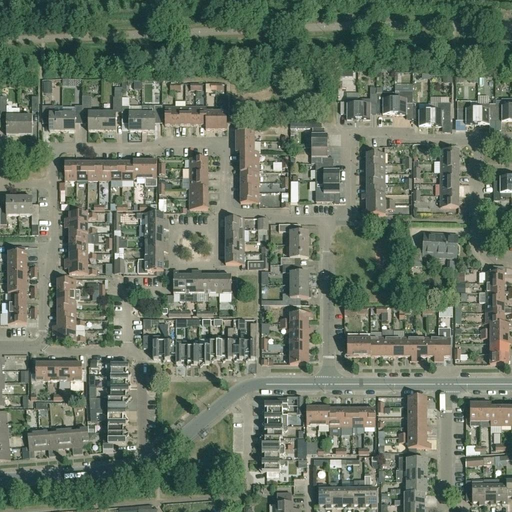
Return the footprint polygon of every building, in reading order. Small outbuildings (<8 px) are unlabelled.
[(394,95),(394,117),(406,117),(406,121),(412,121),(412,109),(412,93),(400,93),(400,95),(394,95)] [(359,106),(359,122),(371,122),(371,116),(376,116),(376,104),(376,95),(370,95),(370,106),(359,106)] [(376,104),(376,116),(382,116),(382,117),(394,117),(394,95),(382,95),(376,95),(376,104)] [(6,137),(19,137),(19,117),(13,117),(11,107),(6,107),(6,98),(0,98),(0,112),(0,113),(0,112),(0,117),(6,117),(6,137)] [(82,98),(82,107),(82,112),(91,112),(91,98),(82,98)] [(122,112),(122,107),(122,99),(113,99),(113,114),(102,114),(102,133),(116,133),(116,112),(122,112)] [(340,104),(340,116),(347,116),(347,122),(359,122),(359,106),(358,106),(358,101),(346,101),(346,104),(340,104)] [(477,127),(477,111),(470,111),(470,102),(457,102),(457,122),(465,122),(465,127),(477,127)] [(430,112),(430,129),(442,129),(442,124),(450,124),(450,105),(437,105),(437,112),(430,112)] [(489,123),(495,123),(495,106),(477,106),(477,111),(477,127),(489,127),(489,123)] [(501,124),(511,123),(511,108),(501,108),(501,106),(495,106),(495,123),(501,123),(501,124)] [(42,107),(42,121),(49,121),(49,133),(62,133),(62,115),(53,115),(53,107),(42,107)] [(62,115),(62,133),(74,133),(75,121),(82,121),(82,112),(82,107),(74,107),(74,115),(62,115)] [(122,112),(122,121),(129,121),(129,133),(142,133),(142,115),(129,115),(129,107),(122,107),(122,112)] [(154,121),(161,121),(161,107),(154,107),(154,115),(142,115),(142,133),(154,133),(154,121)] [(175,127),(175,108),(165,108),(165,127),(175,127)] [(185,108),(175,108),(175,127),(185,127),(185,108)] [(195,108),(185,108),(185,127),(195,127),(195,108)] [(206,108),(195,108),(195,127),(206,127),(206,108)] [(206,108),(206,127),(206,132),(216,132),(216,113),(206,113),(206,108)] [(430,129),(430,112),(419,112),(419,109),(412,109),(412,121),(418,121),(418,129),(430,129)] [(102,133),(102,114),(102,110),(98,110),(98,114),(88,114),(88,133),(102,133)] [(216,113),(216,132),(226,132),(226,113),(216,113)] [(32,117),(19,117),(19,137),(32,137),(32,117)] [(312,147),(328,147),(327,135),(325,135),(325,129),(312,129),(312,135),(312,147)] [(235,144),(254,143),(254,133),(235,133),(235,144)] [(240,154),(259,154),(259,153),(254,153),(254,143),(235,144),(235,154),(240,154)] [(315,165),(333,166),(333,159),(328,159),(328,147),(312,147),(311,165),(316,165),(315,165)] [(440,163),(459,163),(459,152),(440,152),(440,163)] [(259,154),(240,154),(240,164),(259,164),(259,154)] [(366,166),(385,166),(385,155),(366,155),(366,166)] [(189,170),(207,170),(207,160),(189,160),(189,170)] [(133,182),(133,162),(133,164),(122,164),(122,182),(133,182)] [(133,162),(133,182),(133,181),(144,181),(144,162),(133,162)] [(144,162),(144,181),(156,181),(156,162),(144,162)] [(459,175),(459,163),(440,163),(440,175),(459,175)] [(76,182),(76,164),(64,164),(64,182),(76,182)] [(88,182),(87,164),(76,164),(76,182),(88,182)] [(87,164),(88,182),(99,182),(99,164),(87,164)] [(99,164),(99,182),(110,182),(110,164),(99,164)] [(110,164),(110,182),(122,182),(122,164),(110,164)] [(259,164),(240,164),(240,174),(259,174),(259,164)] [(315,184),(339,184),(339,171),(334,171),(333,166),(315,165),(315,184)] [(385,176),(385,166),(366,166),(366,176),(385,176)] [(207,180),(207,170),(189,170),(189,180),(207,180)] [(259,174),(240,174),(240,185),(259,185),(259,174)] [(459,175),(440,175),(440,186),(459,186),(459,175)] [(385,186),(385,176),(366,176),(366,186),(385,186)] [(499,195),(511,195),(511,179),(499,179),(499,183),(493,183),(493,203),(499,203),(499,195)] [(207,191),(207,180),(189,180),(189,191),(207,191)] [(315,184),(315,190),(315,203),(335,203),(335,195),(339,195),(339,184),(315,184)] [(259,185),(240,185),(240,195),(259,195),(259,185)] [(385,196),(385,186),(366,186),(366,196),(362,196),(385,196)] [(459,198),(459,186),(440,186),(440,198),(459,198)] [(207,201),(207,191),(189,191),(189,201),(207,201)] [(259,195),(240,195),(240,205),(259,205),(259,195)] [(385,202),(385,196),(362,196),(362,201),(366,201),(366,207),(394,207),(394,202),(385,202)] [(0,210),(0,226),(6,226),(6,217),(19,217),(19,198),(6,198),(6,210),(0,210)] [(32,198),(19,198),(19,217),(32,217),(32,237),(38,237),(38,210),(32,210),(32,198)] [(459,198),(440,198),(440,210),(459,210),(459,198)] [(207,201),(189,201),(189,211),(207,211),(207,201)] [(362,217),(385,217),(385,211),(394,211),(394,207),(366,207),(366,212),(362,212),(362,217)] [(65,220),(64,225),(88,225),(88,219),(97,219),(97,214),(69,214),(69,220),(65,220)] [(164,222),(164,215),(137,215),(137,221),(145,221),(145,227),(168,227),(168,222),(164,222)] [(225,220),(225,232),(244,232),(244,220),(225,220)] [(258,232),(267,232),(268,232),(268,220),(258,220),(258,232)] [(88,225),(64,225),(64,230),(69,230),(69,235),(91,235),(97,235),(97,230),(88,230),(88,225)] [(290,247),(308,247),(308,234),(295,234),(295,227),(279,226),(279,234),(290,234),(290,247)] [(168,227),(145,227),(145,238),(164,238),(164,232),(168,232),(168,227)] [(244,232),(225,232),(225,243),(244,243),(244,232)] [(69,235),(69,245),(88,246),(91,246),(91,235),(69,235)] [(457,261),(458,237),(425,235),(423,259),(457,261)] [(120,238),(114,238),(114,250),(123,250),(123,249),(120,249),(120,238)] [(164,238),(145,238),(145,250),(168,250),(168,245),(164,245),(164,238)] [(225,243),(225,255),(244,255),(244,243),(225,243)] [(88,246),(69,245),(69,255),(97,256),(97,255),(88,255),(88,246)] [(308,247),(290,247),(290,260),(281,260),(281,267),(282,267),(295,267),(295,260),(308,260),(308,247)] [(8,248),(8,253),(8,264),(27,264),(27,253),(25,253),(25,249),(8,248)] [(114,250),(114,261),(123,261),(123,250),(114,250)] [(168,250),(145,250),(145,261),(164,261),(164,255),(168,255),(168,250)] [(64,261),(64,266),(88,266),(88,260),(97,260),(97,256),(69,255),(69,261),(64,261)] [(225,255),(225,267),(244,267),(244,255),(225,255)] [(123,261),(114,261),(114,275),(124,275),(124,261),(123,261)] [(164,261),(145,261),(145,262),(138,262),(138,276),(148,276),(148,273),(164,273),(164,277),(169,277),(169,273),(164,273),(164,261)] [(27,264),(8,264),(8,274),(27,274),(27,264)] [(88,266),(64,266),(64,271),(69,271),(69,276),(96,276),(97,271),(88,271),(88,266)] [(295,267),(282,267),(282,274),(290,274),(290,287),(308,287),(308,274),(297,274),(297,267),(295,267)] [(485,274),(485,285),(504,285),(504,275),(506,275),(506,269),(493,268),(493,274),(485,274)] [(184,304),(184,277),(179,277),(179,273),(174,273),(174,296),(180,296),(180,304),(184,304)] [(196,296),(196,273),(192,273),(192,277),(184,277),(184,304),(185,304),(185,296),(196,296)] [(196,273),(196,296),(207,296),(207,277),(201,277),(201,273),(196,273)] [(27,274),(8,274),(8,284),(27,284),(27,274)] [(453,274),(454,284),(465,283),(465,274),(453,274)] [(207,277),(207,296),(219,296),(219,277),(207,277)] [(219,277),(219,296),(231,296),(231,303),(237,303),(237,291),(231,291),(231,277),(219,277)] [(57,281),(57,292),(80,292),(75,292),(75,281),(57,281)] [(27,284),(8,284),(8,295),(27,295),(27,284)] [(485,285),(485,295),(504,295),(504,285),(485,285)] [(466,286),(456,286),(456,295),(466,295),(466,286)] [(308,287),(290,287),(290,296),(282,296),(282,303),(276,303),(276,307),(296,307),(296,300),(308,300),(308,299),(311,299),(311,293),(308,293),(308,287)] [(57,292),(57,302),(75,302),(80,302),(80,292),(57,292)] [(8,305),(26,305),(27,295),(8,295),(8,305)] [(479,305),(485,305),(504,305),(504,295),(485,295),(479,295),(479,305)] [(75,302),(57,302),(57,312),(75,312),(75,302)] [(8,315),(26,315),(26,305),(8,305),(8,315)] [(485,316),(504,316),(508,316),(511,315),(511,310),(504,310),(504,305),(485,305),(485,316)] [(57,312),(57,322),(75,322),(75,312),(57,312)] [(26,315),(8,315),(8,325),(26,326),(26,315)] [(281,326),(308,326),(308,320),(313,320),(313,315),(290,315),(290,321),(281,321),(281,326)] [(504,316),(485,316),(485,326),(490,326),(490,325),(511,325),(504,325),(504,316)] [(244,362),(244,338),(245,321),(238,321),(238,330),(241,332),(240,339),(239,340),(239,343),(233,343),(233,330),(233,361),(233,362),(234,364),(237,361),(244,361),(244,362)] [(53,328),(53,333),(75,333),(75,327),(84,327),(84,322),(75,322),(57,322),(57,328),(53,328)] [(481,331),(481,336),(509,336),(509,330),(511,330),(511,325),(490,325),(490,326),(490,331),(481,331)] [(244,338),(244,362),(246,364),(248,361),(256,361),(256,326),(250,326),(250,343),(245,343),(245,338),(244,338)] [(308,336),(313,336),(313,331),(308,331),(308,326),(281,326),(281,330),(290,330),(290,336),(308,336)] [(221,338),(221,361),(222,361),(222,362),(223,364),(226,361),(233,361),(233,330),(228,330),(228,343),(222,343),(222,338),(221,338)] [(75,333),(53,333),(53,337),(57,337),(57,343),(84,343),(84,338),(75,338),(75,333)] [(290,340),(290,346),(308,346),(308,341),(313,341),(313,336),(308,336),(290,336),(287,336),(287,340),(290,340)] [(490,340),(490,346),(509,346),(511,346),(511,341),(509,341),(509,336),(481,336),(481,340),(490,340)] [(345,359),(345,360),(346,361),(347,361),(351,361),(351,359),(370,359),(370,340),(370,337),(347,337),(347,355),(346,355),(346,356),(345,356),(345,357),(345,358),(345,359)] [(165,363),(164,343),(159,343),(159,340),(157,338),(153,338),(153,361),(161,361),(163,364),(165,363)] [(164,343),(165,363),(165,362),(165,361),(172,361),(175,364),(176,363),(176,343),(170,343),(170,340),(168,338),(164,338),(164,343)] [(210,343),(210,366),(211,366),(211,363),(212,364),(214,361),(221,361),(221,338),(218,338),(217,340),(217,343),(210,343)] [(370,340),(370,359),(381,359),(381,340),(370,340)] [(393,340),(381,340),(381,359),(393,359),(393,340)] [(393,340),(393,359),(404,359),(404,340),(393,340)] [(404,340),(404,359),(411,359),(411,363),(416,363),(416,340),(404,340)] [(416,340),(416,363),(421,363),(421,359),(427,359),(427,341),(416,340)] [(199,343),(199,367),(200,369),(203,366),(210,366),(210,343),(207,343),(207,341),(199,341),(199,343)] [(427,341),(427,359),(434,359),(434,363),(439,363),(438,341),(427,341)] [(438,341),(439,363),(444,363),(444,359),(450,359),(450,341),(438,341)] [(176,343),(176,363),(176,366),(184,366),(186,369),(187,369),(187,348),(181,348),(181,345),(180,343),(176,343)] [(187,348),(187,369),(189,369),(191,366),(199,366),(199,367),(199,343),(196,343),(194,345),(194,348),(187,348)] [(308,346),(290,346),(290,356),(308,356),(308,346)] [(490,346),(490,356),(509,356),(509,346),(490,346)] [(290,356),(290,367),(308,367),(308,356),(290,356)] [(509,367),(509,356),(490,356),(490,367),(509,367)] [(35,383),(47,383),(47,364),(35,364),(35,383)] [(47,383),(58,383),(58,364),(47,364),(47,383)] [(58,383),(70,383),(70,364),(58,364),(58,383)] [(70,364),(70,383),(81,383),(81,364),(70,364)] [(110,377),(130,377),(131,376),(128,373),(128,365),(105,365),(105,369),(107,371),(110,371),(110,377)] [(105,388),(130,388),(131,387),(128,385),(128,377),(129,377),(130,377),(110,377),(105,377),(105,380),(107,382),(110,382),(110,388),(105,388)] [(107,400),(130,400),(131,399),(128,396),(128,389),(129,389),(130,388),(105,388),(105,392),(107,394),(110,394),(110,400),(107,400)] [(427,409),(427,399),(408,399),(408,409),(427,409)] [(103,408),(103,411),(126,411),(126,404),(130,400),(107,400),(107,406),(105,406),(103,408)] [(263,416),(287,416),(283,416),(283,410),(287,410),(287,400),(277,400),(277,405),(264,405),(264,413),(262,415),(263,416)] [(480,428),(480,423),(480,405),(470,405),(470,428),(480,428)] [(490,428),(490,410),(490,405),(480,405),(480,423),(490,423),(490,428)] [(306,427),(318,427),(318,409),(306,409),(306,427)] [(318,427),(329,427),(329,410),(330,410),(330,409),(318,409),(318,427)] [(427,409),(408,409),(408,420),(427,420),(427,409)] [(329,410),(329,427),(329,429),(341,429),(341,410),(330,410),(329,410)] [(341,429),(352,429),(352,410),(341,410),(341,429)] [(352,429),(364,429),(364,410),(352,410),(352,429)] [(364,410),(364,429),(375,429),(375,411),(364,410)] [(490,410),(490,428),(501,428),(501,410),(490,410)] [(501,428),(511,428),(511,410),(501,410),(501,428)] [(103,423),(127,423),(128,422),(126,419),(126,411),(103,411),(103,415),(105,417),(108,417),(108,423),(103,423)] [(287,416),(263,416),(263,417),(264,417),(264,424),(262,427),(263,428),(287,428),(287,420),(287,416)] [(427,420),(408,420),(408,430),(431,430),(431,429),(427,429),(427,420)] [(108,428),(108,434),(128,434),(128,433),(126,430),(126,423),(127,423),(103,423),(103,426),(104,428),(108,428)] [(260,439),(283,439),(283,433),(286,433),(287,431),(287,428),(263,428),(264,428),(264,435),(260,439)] [(82,448),(89,448),(88,430),(80,430),(80,432),(76,433),(78,456),(82,456),(82,448)] [(431,430),(408,430),(408,435),(399,435),(399,440),(427,440),(427,435),(431,435),(431,430)] [(72,457),(78,456),(76,433),(71,433),(71,431),(63,432),(65,450),(72,449),(72,457)] [(58,450),(65,450),(63,432),(56,432),(56,434),(52,435),(53,458),(58,458),(58,450)] [(48,459),(53,458),(52,435),(47,435),(47,433),(39,434),(41,452),(48,451),(48,459)] [(33,452),(41,452),(39,434),(32,434),(32,436),(27,437),(29,460),(34,460),(33,452)] [(128,436),(128,434),(108,434),(108,440),(103,440),(103,455),(113,454),(113,446),(126,446),(126,438),(128,436)] [(0,450),(9,450),(8,438),(0,438),(0,450)] [(261,451),(285,451),(285,448),(283,445),(280,445),(280,440),(283,440),(283,439),(260,439),(259,440),(262,443),(261,451)] [(427,440),(399,440),(399,445),(408,445),(408,451),(431,450),(431,445),(427,445),(427,440)] [(0,450),(0,462),(10,462),(9,450),(0,450)] [(260,462),(285,462),(280,462),(280,456),(283,456),(285,454),(285,451),(261,451),(261,459),(259,461),(260,462)] [(406,461),(406,459),(399,459),(399,473),(403,473),(426,473),(426,461),(406,461)] [(279,474),(280,474),(280,468),(283,468),(285,466),(285,462),(260,462),(260,463),(261,463),(261,470),(259,472),(260,474),(267,474),(267,480),(279,480),(279,474)] [(426,473),(403,473),(406,473),(406,480),(396,480),(396,484),(426,484),(426,473)] [(365,490),(364,490),(365,510),(366,510),(366,507),(371,507),(371,510),(377,509),(377,490),(371,490),(370,478),(364,478),(365,490)] [(484,507),(484,487),(483,487),(483,482),(471,482),(471,486),(465,487),(466,506),(472,505),(472,507),(473,507),(473,505),(479,505),(479,507),(484,507)] [(506,487),(495,487),(495,507),(496,507),(496,504),(502,504),(502,507),(507,507),(506,482),(506,487)] [(331,491),(330,491),(331,510),(331,507),(337,507),(337,510),(342,510),(342,491),(342,484),(331,484),(331,491)] [(426,484),(396,484),(406,484),(406,491),(397,491),(397,495),(426,495),(426,484)] [(331,510),(330,491),(325,491),(325,486),(318,487),(319,510),(320,510),(320,508),(326,507),(326,510),(331,510)] [(495,487),(484,487),(484,507),(484,504),(490,504),(490,507),(495,507),(495,487)] [(353,491),(353,510),(354,510),(354,507),(360,507),(360,510),(365,510),(364,490),(353,491)] [(353,491),(342,491),(342,510),(343,510),(343,507),(349,507),(349,510),(353,510),(353,491)] [(426,495),(397,495),(397,496),(404,496),(404,502),(394,502),(394,506),(424,506),(424,496),(426,496),(426,495)] [(276,505),(276,511),(300,511),(301,511),(293,511),(293,504),(292,504),(292,496),(278,496),(278,505),(276,505)]
